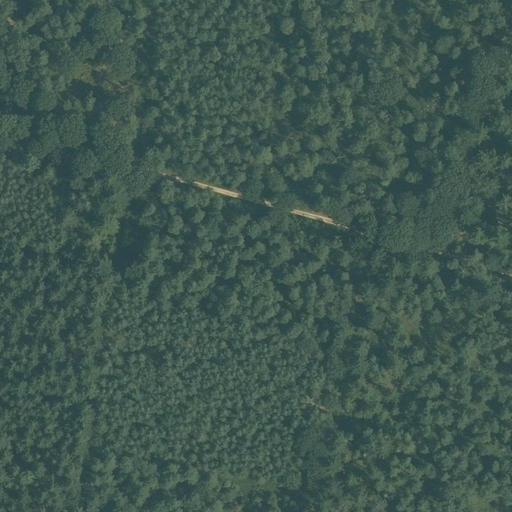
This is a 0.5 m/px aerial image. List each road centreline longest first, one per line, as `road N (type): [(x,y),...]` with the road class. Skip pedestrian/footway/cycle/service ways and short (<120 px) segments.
road 1 (track): [(0,122),(511,273)]
road 2 (track): [(369,234),(314,511)]
